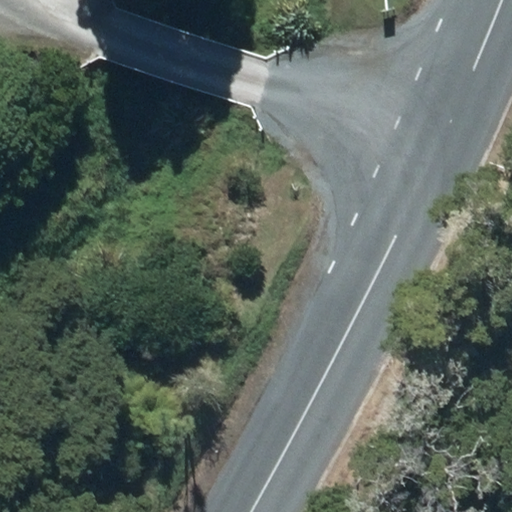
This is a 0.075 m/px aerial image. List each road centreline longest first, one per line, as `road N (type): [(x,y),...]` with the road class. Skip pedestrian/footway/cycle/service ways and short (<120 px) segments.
road 1 (tertiary): [(243,511),(417,134)]
road 2 (residential): [(64,0),(76,24),(104,42),(417,134)]
road 3 (tertiary): [(417,134),(478,0)]
